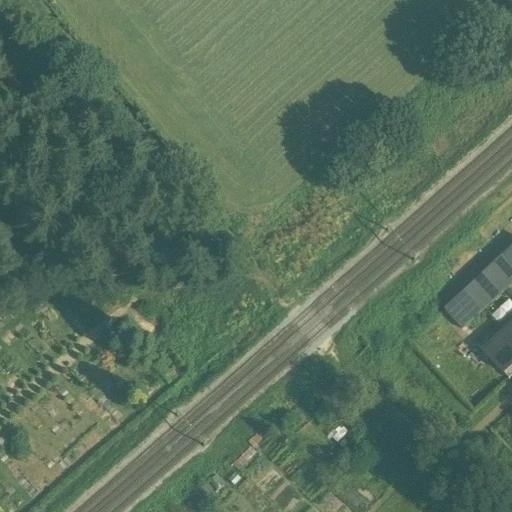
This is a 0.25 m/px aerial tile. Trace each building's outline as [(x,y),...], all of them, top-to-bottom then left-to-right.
[(511,249),(502,258),(511,268),(511,249)] [(511,284),(511,268),(502,258),(492,267),(510,286),(511,284)] [(510,286),(492,267),(483,276),(501,295),(510,286)] [(501,295),(483,276),(473,285),(491,304),(501,295)] [(491,304),(473,285),(464,294),(481,313),(491,304)] [(481,313),(464,294),(454,303),(472,322),(481,313)] [(472,322),(454,303),(445,312),(462,331),(472,322)] [(511,314),(500,326),(511,338),(511,314)] [(511,338),(500,326),(477,347),(509,380),(510,379),(508,378),(511,374),(511,370),(510,368),(511,366),(511,338)]
